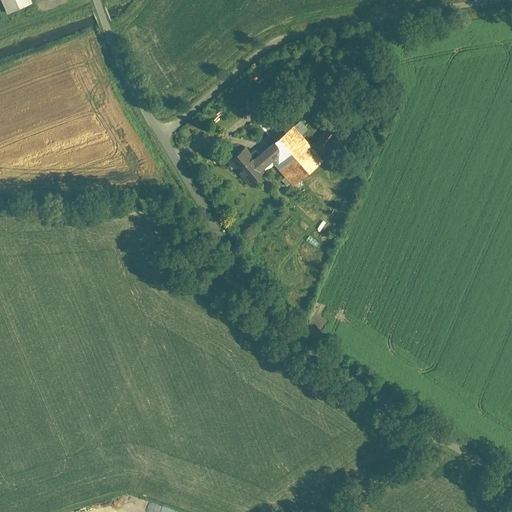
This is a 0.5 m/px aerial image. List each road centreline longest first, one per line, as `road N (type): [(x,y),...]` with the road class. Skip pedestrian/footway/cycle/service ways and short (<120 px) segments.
road 1 (unclassified): [(511,481),(267,327),(114,53),(98,0)]
road 2 (track): [(160,135),(277,41),(498,0)]
